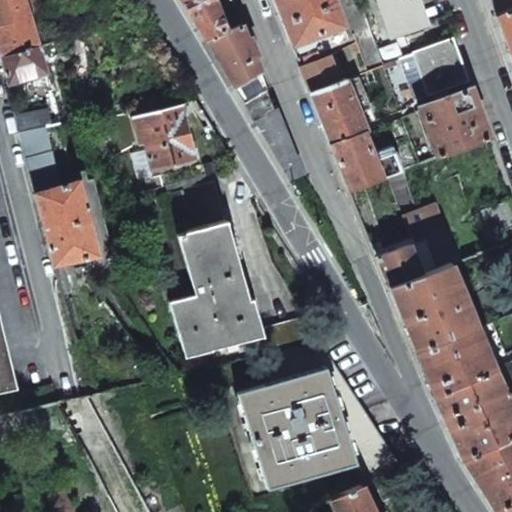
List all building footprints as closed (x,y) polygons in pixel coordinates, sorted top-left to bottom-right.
[(24,0),(0,0),(0,57),(0,58),(38,46),(34,34),(24,0)] [(213,0),(181,0),(192,17),(205,39),(225,31),(213,0)] [(332,0),(273,0),(291,45),(343,26),(332,0)] [(378,0),(391,37),(427,25),(417,0),(378,0)] [(511,6),(496,14),(505,42),(511,60),(511,6)] [(225,31),(205,39),(220,63),(235,88),(260,73),(241,24),(225,31)] [(49,29),(34,34),(38,46),(53,42),(49,29)] [(452,39),(412,54),(426,96),(467,81),(460,60),(452,39)] [(38,46),(0,58),(3,68),(7,85),(26,79),(46,72),(38,46)] [(405,56),(420,98),(426,96),(412,54),(405,56)] [(324,61),(301,70),(309,91),(332,83),(324,61)] [(260,73),(235,88),(244,102),(266,88),(260,73)] [(332,83),(309,91),(325,130),(330,143),(362,131),(366,130),(346,76),(332,83)] [(469,87),(417,105),(436,158),(488,138),(469,87)] [(254,120),(274,109),(266,88),(244,102),(254,120)] [(182,103),(132,117),(139,145),(144,144),(151,172),(196,160),(182,103)] [(46,108),(15,116),(19,132),(44,126),(49,125),(46,108)] [(271,149),(289,178),(300,174),(274,109),(254,120),(271,149)] [(44,126),(19,132),(35,194),(60,185),(44,126)] [(362,131),(330,143),(344,178),(349,191),(400,172),(390,146),(371,153),(362,131)] [(93,178),(78,182),(97,255),(100,266),(115,262),(93,178)] [(0,269),(21,264),(0,179),(0,269)] [(60,185),(35,194),(52,265),(61,264),(73,261),(97,255),(78,182),(77,179),(60,185)] [(213,181),(183,190),(194,229),(225,220),(213,181)] [(490,236),(511,227),(511,207),(509,200),(481,210),(490,236)] [(443,230),(434,205),(403,216),(412,242),(409,243),(421,274),(450,261),(450,262),(457,260),(445,230),(443,230)] [(194,229),(175,234),(193,294),(168,302),(184,358),(257,337),(258,336),(256,329),(240,274),(225,220),(194,229)] [(409,243),(375,256),(382,272),(388,287),(421,274),(409,243)] [(421,274),(388,287),(401,319),(414,351),(477,327),(450,262),(450,261),(421,274)] [(61,264),(52,265),(60,294),(68,292),(61,264)] [(503,308),(492,312),(495,320),(506,316),(503,308)] [(303,315),(256,329),(258,336),(257,337),(262,355),(264,355),(312,344),(303,315)] [(91,325),(81,328),(91,368),(101,365),(91,325)] [(0,391),(15,388),(0,327),(0,391)] [(477,327),(414,351),(423,373),(432,395),(493,367),(477,327)] [(325,365),(355,462),(362,485),(402,467),(361,405),(320,342),(312,344),(320,367),(325,365)] [(273,381),(320,367),(312,344),(264,355),(273,381)] [(511,358),(493,367),(511,409),(511,358)] [(238,392),(268,489),(355,462),(325,365),(320,367),(273,381),(238,392)] [(511,409),(493,367),(432,395),(446,427),(461,458),(511,435),(511,409)] [(494,511),(511,502),(511,435),(461,458),(478,485),(494,511)] [(331,500),(336,511),(375,511),(362,485),(331,500)] [(511,511),(511,502),(494,511),(511,511)]
